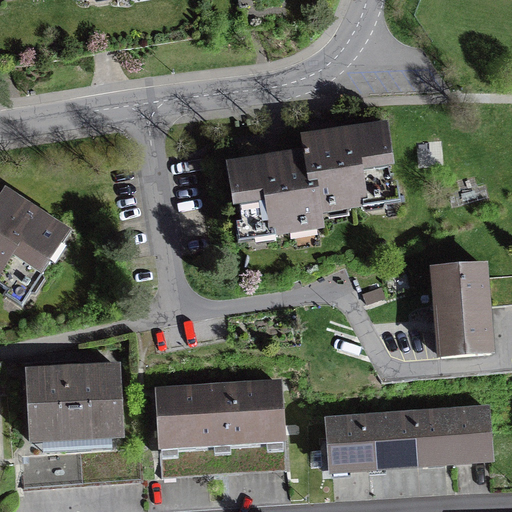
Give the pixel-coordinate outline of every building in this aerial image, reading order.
[(383,131),(297,146),(300,161),(307,205),(316,204),(319,224),(364,216),(359,191),(393,185),(383,131)] [(300,161),(223,172),(230,221),(262,216),(267,248),(321,239),(319,224),(316,204),(307,205),(300,161)] [(71,242),(3,196),(0,200),(0,283),(11,268),(40,287),(71,242)] [(482,265),(435,267),(438,359),(488,357),(486,307),(504,307),(503,277),(482,278),(482,265)] [(511,276),(503,277),(504,307),(511,306),(511,276)] [(119,374),(25,379),(29,441),(122,436),(119,374)] [(284,399),(156,403),(158,471),(286,467),(284,399)] [(490,405),(411,409),(415,470),(493,466),(490,405)] [(331,475),(415,470),(411,409),(328,414),(331,475)] [(142,447),(22,456),(25,488),(144,479),(142,447)]
